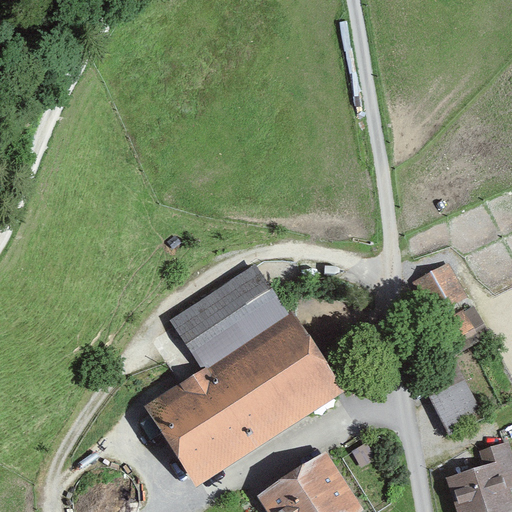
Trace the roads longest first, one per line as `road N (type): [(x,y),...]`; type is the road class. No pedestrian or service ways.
road 1 (track): [(353,0),(415,466)]
road 2 (track): [(0,237),(55,106),(118,0)]
